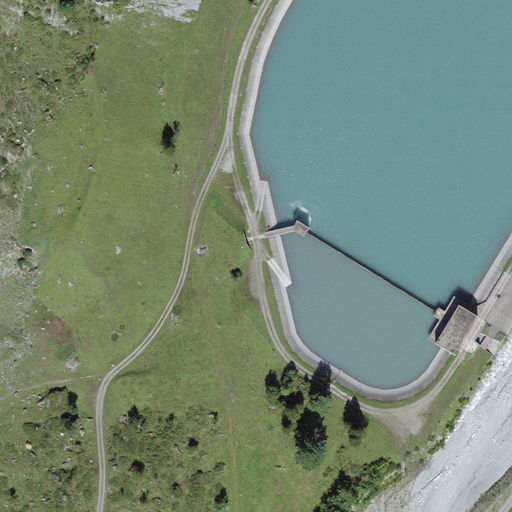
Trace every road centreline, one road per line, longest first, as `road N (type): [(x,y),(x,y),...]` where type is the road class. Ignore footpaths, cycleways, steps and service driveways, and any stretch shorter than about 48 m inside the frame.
road 1 (track): [(110,377),(163,321),(200,197),(230,130)]
road 2 (track): [(98,511),(97,411),(110,377)]
